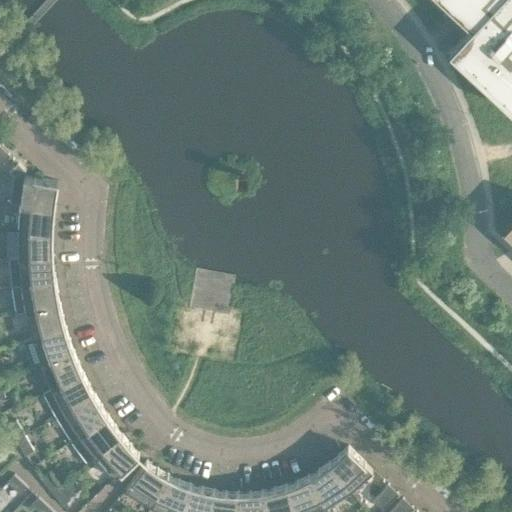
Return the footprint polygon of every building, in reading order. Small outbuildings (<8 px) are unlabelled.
[(511,0),(445,0),(472,24),(449,48),(511,106),(511,0)] [(0,163),(8,155),(9,154),(0,144),(0,163)] [(10,201),(20,202),(55,206),(55,205),(54,204),(55,194),(56,195),(57,193),(56,192),(57,182),(58,182),(58,180),(56,180),(36,177),(36,176),(34,176),(25,175),(26,169),(17,161),(9,170),(14,175),(10,201)] [(20,202),(18,229),(53,230),(53,229),(52,229),(53,219),(54,219),(54,217),(53,217),(54,207),(55,207),(55,206),(20,202)] [(18,229),(19,256),(54,254),(54,253),(53,253),(52,243),(53,243),(53,241),(52,241),(52,231),(53,231),(53,230),(18,229)] [(12,284),(21,283),(23,283),(29,282),(56,278),(56,277),(55,277),(54,268),(55,267),(55,265),(54,265),(53,255),(54,255),(54,254),(19,256),(9,257),(12,284)] [(16,312),(26,310),(60,302),(60,301),(59,301),(57,292),(58,291),(58,289),(57,290),(55,280),(56,279),(56,278),(21,283),(12,284),(16,312)] [(26,310),(33,336),(66,326),(66,325),(65,325),(62,316),(63,315),(63,313),(62,313),(60,304),(61,303),(60,302),(26,310)] [(32,365),(41,362),(74,349),(74,348),(73,348),(69,339),(70,338),(70,337),(69,337),(66,327),(67,327),(66,326),(33,336),(23,339),(32,365)] [(41,362),(52,386),(84,371),(83,370),(82,371),(78,362),(79,361),(78,359),(77,360),(74,350),(75,350),(74,349),(41,362)] [(56,415),(65,410),(95,393),(95,392),(94,392),(89,384),(90,383),(89,381),(88,382),(83,373),(84,372),(84,371),(52,386),(43,391),(56,415)] [(71,438),(79,433),(108,413),(108,412),(107,413),(101,405),(102,404),(101,402),(100,403),(95,394),(96,394),(95,393),(65,410),(56,415),(71,438)] [(88,461),(95,455),(123,433),(122,432),(121,433),(120,431),(115,425),(116,424),(115,422),(114,423),(108,415),(109,414),(108,413),(79,433),(71,438),(88,461)] [(8,423),(16,438),(25,433),(16,418),(8,423)] [(25,433),(16,438),(25,453),(34,448),(25,433)] [(123,433),(95,455),(114,476),(121,469),(123,468),(123,467),(137,454),(138,454),(139,452),(138,451),(137,451),(131,444),(131,443),(130,441),(129,442),(123,434),(123,433)] [(329,460),(328,461),(349,489),(372,469),(365,462),(365,461),(364,460),(349,446),(350,446),(348,444),(346,446),(347,446),(339,453),(339,452),(337,454),(338,455),(330,461),(329,460)] [(126,487),(151,503),(168,472),(167,472),(167,473),(158,468),(158,467),(157,466),(156,466),(148,461),(148,460),(146,459),(145,461),(133,477),(132,478),(132,479),(126,487)] [(309,473),(308,473),(324,505),(349,489),(328,461),(328,462),(320,468),(319,467),(318,468),(318,469),(309,474),(309,473)] [(41,476),(52,490),(60,484),(49,470),(41,476)] [(151,503),(171,511),(179,511),(190,482),(189,482),(189,483),(180,479),(180,478),(178,477),(178,478),(168,474),(169,473),(168,472),(151,503)] [(7,480),(20,492),(27,485),(14,473),(7,480)] [(287,482),(286,483),(294,511),(306,511),(324,505),(308,473),(307,474),(307,475),(298,479),(298,478),(296,479),(296,480),(287,483),(287,482)] [(179,511),(209,511),(214,488),(213,488),(212,489),(203,487),(203,486),(201,485),(201,486),(191,483),(191,482),(190,482),(179,511)] [(373,498),(383,508),(396,494),(397,494),(398,492),(387,482),(386,484),(373,498)] [(263,488),(262,488),(265,511),(294,511),(286,483),(285,483),(285,484),(275,487),(275,486),(273,486),(273,487),(263,489),(263,488)] [(60,484),(52,490),(63,503),(71,497),(60,484)] [(209,511),(237,511),(238,490),(237,490),(237,491),(227,491),(227,490),(224,490),(224,491),(215,489),(215,488),(214,488),(209,511)] [(238,490),(237,511),(265,511),(262,488),(261,489),(261,490),(251,491),(251,490),(249,490),(249,491),(239,491),(239,490),(238,490)] [(31,502),(41,511),(46,511),(51,507),(38,495),(31,502)] [(388,511),(407,511),(411,508),(412,508),(413,506),(402,496),(401,498),(388,511)]
